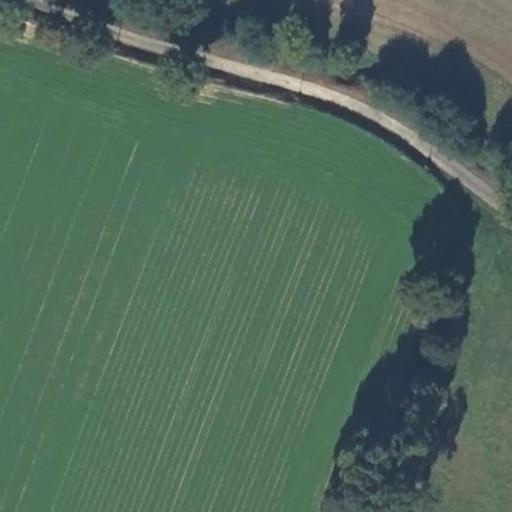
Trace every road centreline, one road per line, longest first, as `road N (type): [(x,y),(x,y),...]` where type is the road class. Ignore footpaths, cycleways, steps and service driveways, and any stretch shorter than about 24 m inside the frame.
road 1 (unclassified): [(23,0),(110,36),(340,102),(511,204)]
road 2 (track): [(480,187),(369,511)]
